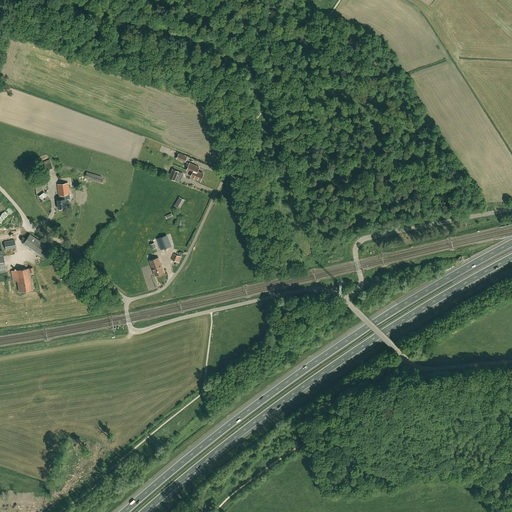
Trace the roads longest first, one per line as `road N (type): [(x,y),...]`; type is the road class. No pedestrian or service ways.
road 1 (motorway): [(511,242),(366,327),(124,511)]
road 2 (motorway): [(144,511),(364,344),(511,259)]
road 3 (unclassified): [(346,300),(360,286),(355,248),(363,239),(511,209)]
road 4 (unclassified): [(125,300),(171,279),(229,166)]
road 5 (unclassified): [(125,300),(68,246),(36,233),(0,190)]
road 6 (unclassified): [(210,310),(309,289),(346,300)]
road 7 (unclassified): [(395,348),(432,369),(511,361)]
